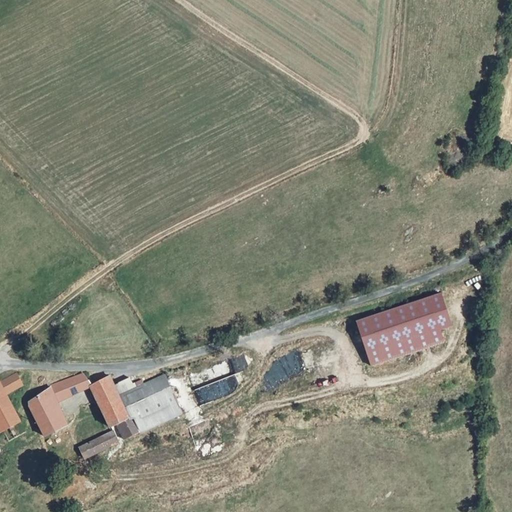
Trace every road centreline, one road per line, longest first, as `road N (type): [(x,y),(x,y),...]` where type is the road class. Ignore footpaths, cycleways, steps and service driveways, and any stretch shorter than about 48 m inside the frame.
road 1 (track): [(0,351),(129,253),(360,145),(360,119),(180,0)]
road 2 (unclassified): [(511,231),(438,272),(167,360),(91,367),(0,361)]
